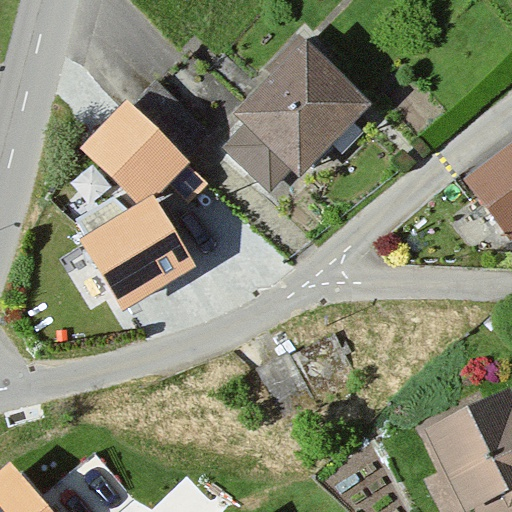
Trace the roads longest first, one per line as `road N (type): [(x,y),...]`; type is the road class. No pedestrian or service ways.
road 1 (residential): [(0,377),(47,376),(196,338),(338,262),(511,120)]
road 2 (tertiary): [(49,0),(0,174)]
